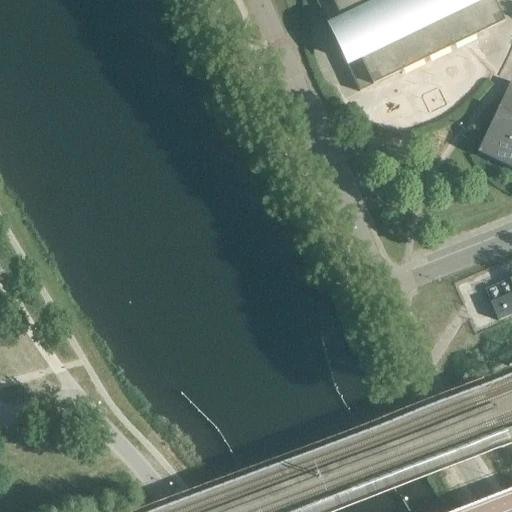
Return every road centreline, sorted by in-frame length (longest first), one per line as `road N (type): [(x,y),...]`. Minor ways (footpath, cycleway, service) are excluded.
road 1 (residential): [(258,0),(387,292)]
road 2 (unclassified): [(503,511),(421,370),(387,292)]
road 3 (residential): [(176,511),(77,405)]
road 4 (unclassified): [(387,292),(511,238)]
